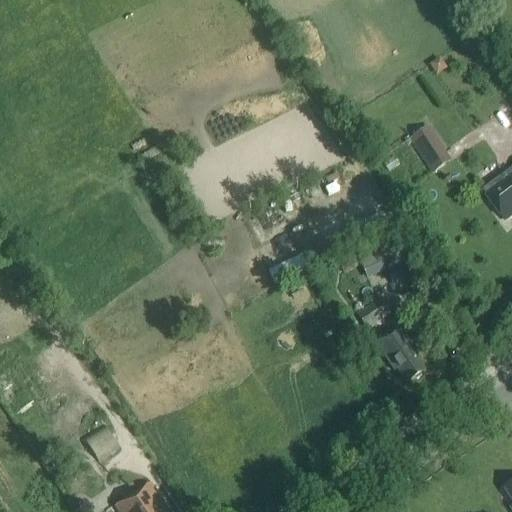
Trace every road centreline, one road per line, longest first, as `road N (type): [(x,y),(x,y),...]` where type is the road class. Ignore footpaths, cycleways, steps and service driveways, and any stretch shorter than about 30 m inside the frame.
road 1 (track): [(511,386),(251,0)]
road 2 (tertiary): [(322,511),(511,386)]
